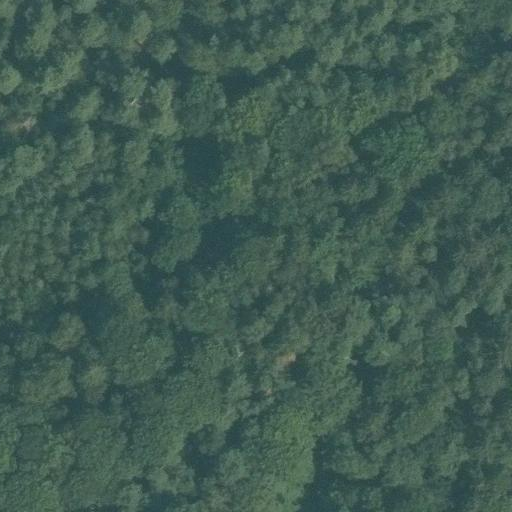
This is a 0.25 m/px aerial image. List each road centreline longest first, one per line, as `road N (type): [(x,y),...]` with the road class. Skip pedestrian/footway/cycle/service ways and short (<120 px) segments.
road 1 (tertiary): [(0,393),(511,39)]
road 2 (track): [(511,161),(386,284),(16,511)]
